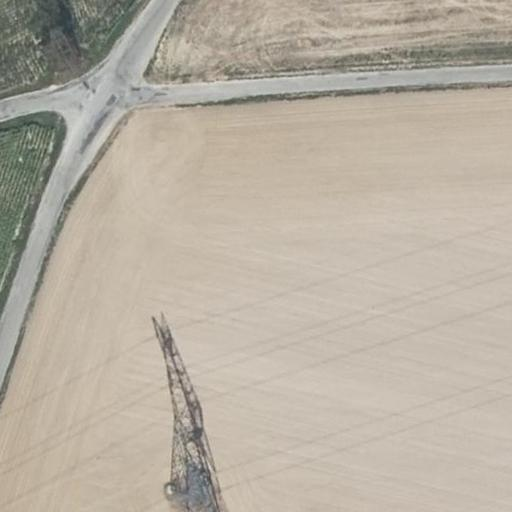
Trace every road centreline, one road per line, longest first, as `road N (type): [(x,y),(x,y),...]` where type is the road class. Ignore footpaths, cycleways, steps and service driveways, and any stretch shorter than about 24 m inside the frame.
road 1 (unclassified): [(92,102),(511,77)]
road 2 (unclassified): [(92,102),(0,365)]
road 3 (unclassified): [(166,0),(92,102)]
